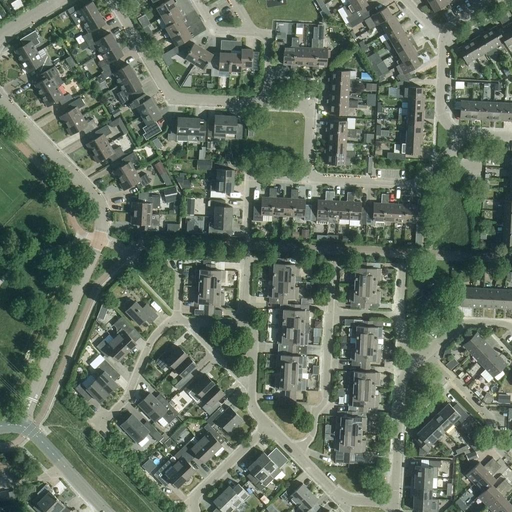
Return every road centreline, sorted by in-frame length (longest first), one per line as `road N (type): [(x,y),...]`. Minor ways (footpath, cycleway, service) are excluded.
road 1 (residential): [(0,101),(94,198),(101,218),(21,426)]
road 2 (residential): [(113,0),(172,97),(267,104)]
road 3 (residential): [(461,134),(415,183),(306,180)]
road 4 (residential): [(394,503),(399,393),(417,361)]
road 5 (residential): [(297,453),(325,397),(330,313)]
road 6 (residential): [(511,464),(495,445),(490,421),(427,354)]
road 7 (residential): [(100,423),(126,397),(152,339),(176,320)]
road 8 (tertiary): [(104,511),(21,426)]
